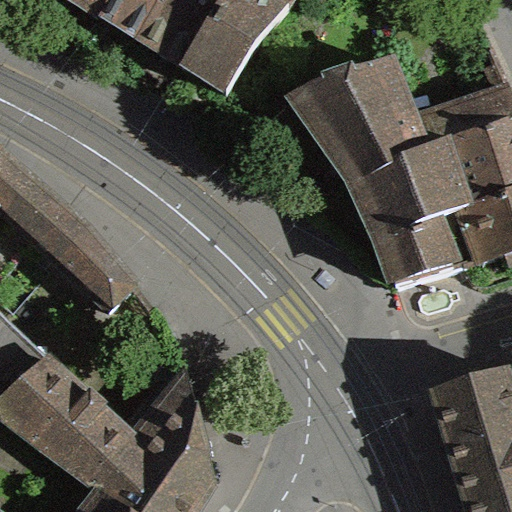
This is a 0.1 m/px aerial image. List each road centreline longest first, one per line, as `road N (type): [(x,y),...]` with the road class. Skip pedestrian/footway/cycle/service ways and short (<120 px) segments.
road 1 (unclassified): [(0,98),(171,205),(286,319),(343,394)]
road 2 (residential): [(511,344),(343,394)]
road 3 (unclassified): [(343,394),(274,511)]
road 4 (residential): [(399,511),(343,394)]
